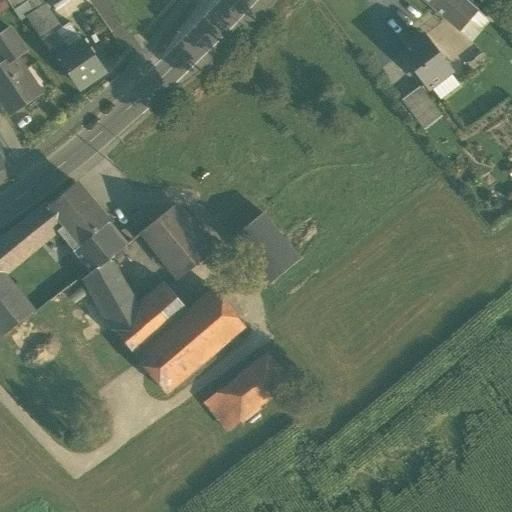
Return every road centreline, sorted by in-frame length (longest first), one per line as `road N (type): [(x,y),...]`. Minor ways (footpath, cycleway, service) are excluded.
road 1 (secondary): [(0,209),(89,142),(238,0)]
road 2 (unknown): [(0,381),(63,446),(81,451),(165,391)]
